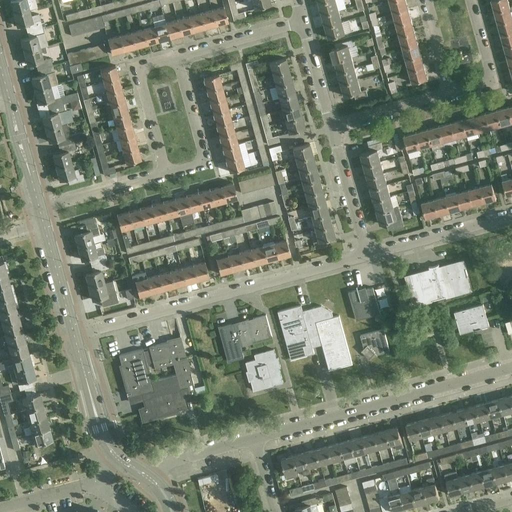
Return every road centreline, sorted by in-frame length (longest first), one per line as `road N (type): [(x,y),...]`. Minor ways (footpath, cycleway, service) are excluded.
road 1 (residential): [(73,336),(366,255)]
road 2 (residential): [(253,441),(511,369)]
road 3 (residential): [(160,175),(199,164),(200,156),(174,52)]
road 4 (residential): [(160,175),(133,73),(140,60),(174,52)]
road 5 (residential): [(366,255),(511,215)]
road 6 (residential): [(366,255),(328,125)]
road 7 (tertiary): [(118,459),(100,428),(73,336)]
road 8 (residential): [(174,52),(298,18)]
road 9 (residential): [(39,209),(160,175)]
road 10 (residential): [(328,125),(448,91)]
